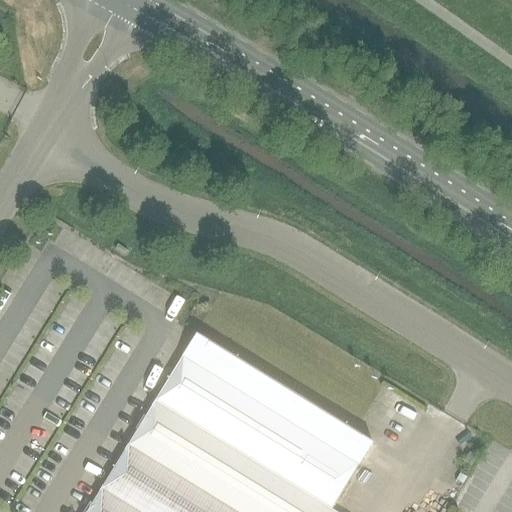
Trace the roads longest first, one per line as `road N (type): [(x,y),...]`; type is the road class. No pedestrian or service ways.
road 1 (unclassified): [(511,386),(291,246),(149,199),(46,139)]
road 2 (primary): [(136,3),(511,234)]
